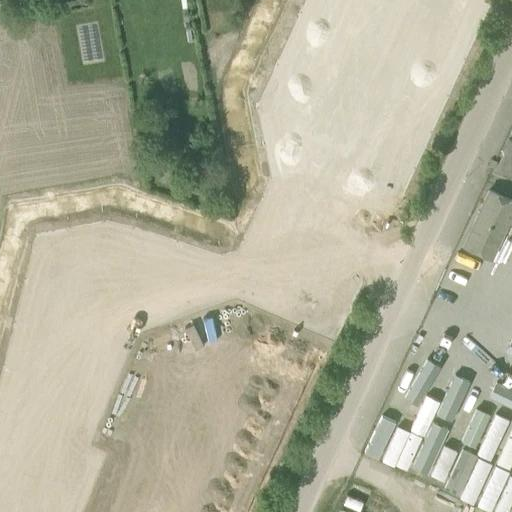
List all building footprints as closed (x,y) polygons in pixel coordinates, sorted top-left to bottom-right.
[(462,247),(492,261),(511,217),(511,199),(489,189),(462,247)] [(384,191),(346,205),(351,219),(389,205),(384,191)] [(452,433),(467,392),(435,380),(420,421),(452,433)] [(492,398),(473,438),(489,446),(509,405),(492,398)] [(383,408),(367,449),(453,484),(451,491),(503,511),(504,511),(511,494),(511,470),(488,461),(489,459),(469,450),(471,445),(453,438),(453,437),(383,408)] [(511,459),(511,411),(493,450),(511,459)]
